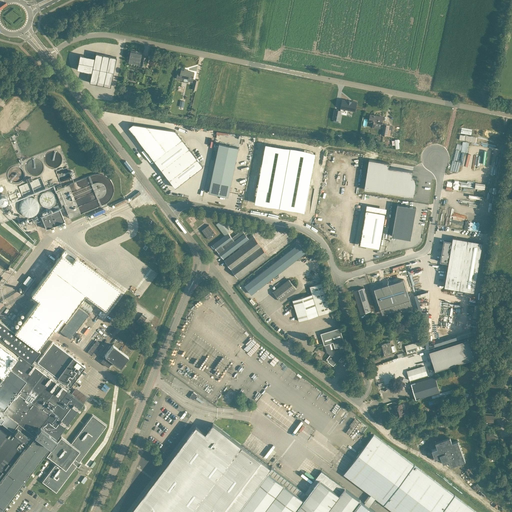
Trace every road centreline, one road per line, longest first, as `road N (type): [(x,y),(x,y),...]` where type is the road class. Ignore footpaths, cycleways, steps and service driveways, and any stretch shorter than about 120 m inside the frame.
road 1 (unclassified): [(511,115),(115,36),(81,36),(47,56)]
road 2 (tertiary): [(96,511),(201,263)]
road 3 (unclassified): [(355,401),(259,328),(201,263)]
road 4 (unclassified): [(336,278),(323,244),(303,228),(193,203),(170,214)]
road 5 (tertiary): [(170,214),(47,56)]
road 6 (unclassified): [(336,278),(425,248),(436,158)]
road 7 (unknown): [(2,296),(143,399)]
road 8 (unclassified): [(355,401),(368,383),(336,278)]
